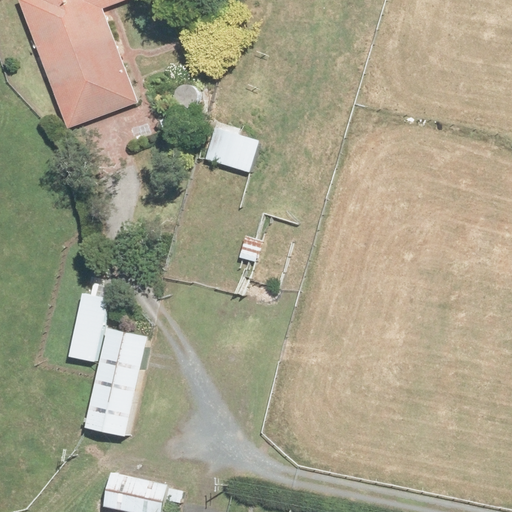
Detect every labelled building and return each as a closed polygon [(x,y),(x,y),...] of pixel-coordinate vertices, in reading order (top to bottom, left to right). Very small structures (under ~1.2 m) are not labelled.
[(27,0),(25,1),(73,130),(141,104),(106,13),(140,0),(27,0)] [(265,137),(224,123),(211,160),(252,174),(265,137)] [(268,240),(245,235),(240,260),(263,264),(268,240)] [(94,281),(90,296),(84,295),(71,358),(100,364),(113,301),(105,299),(108,284),(94,281)] [(155,339),(114,330),(93,430),(133,438),(155,339)] [(188,490),(118,475),(111,507),(132,511),(166,511),(169,502),(185,505),(188,490)]
